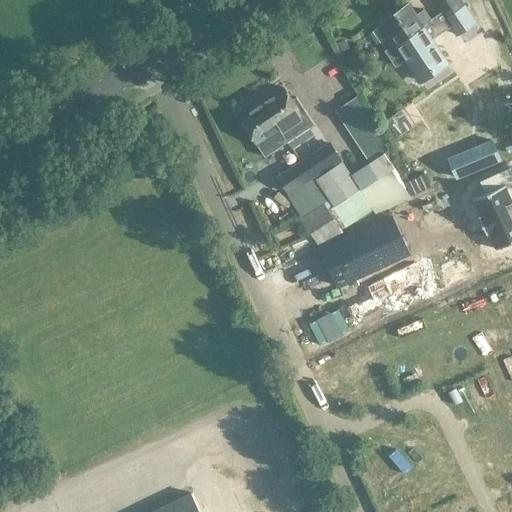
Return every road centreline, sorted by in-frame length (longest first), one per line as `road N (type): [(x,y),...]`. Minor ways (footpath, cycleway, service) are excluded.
road 1 (unclassified): [(357,511),(147,63)]
road 2 (unknown): [(73,511),(142,476),(220,458),(246,476),(262,511)]
road 3 (secondary): [(0,160),(147,63)]
